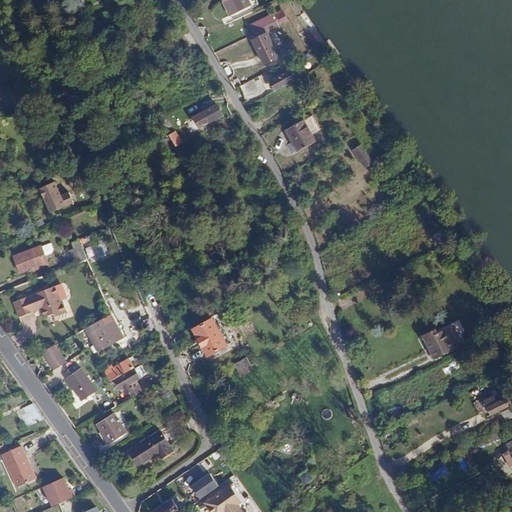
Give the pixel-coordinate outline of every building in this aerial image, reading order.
[(247,0),(222,0),(223,1),(224,0),(232,0),(238,10),(250,4),(247,0)] [(281,10),(272,15),(274,20),(277,18),(283,15),(281,10)] [(272,15),(249,27),(251,32),(276,22),(274,20),(272,15)] [(286,20),(283,15),(277,18),(280,23),(286,20)] [(251,32),(252,33),(257,31),(260,36),(262,35),(269,32),(279,28),(278,27),(276,22),(251,32)] [(275,47),(269,32),(262,35),(269,50),(274,48),(275,47)] [(262,35),(260,36),(253,40),(264,65),(278,59),(274,48),(269,50),(262,35)] [(279,89),(306,75),(300,64),(269,81),(274,91),(279,89)] [(0,107),(15,100),(7,85),(0,88),(0,107)] [(288,86),(278,91),(282,99),(292,94),(288,86)] [(217,105),(194,116),(199,127),(222,116),(217,105)] [(358,111),(352,115),(356,122),(362,118),(358,111)] [(115,122),(118,127),(132,121),(129,115),(115,122)] [(303,120),(286,130),(297,151),(315,143),(303,120)] [(132,121),(118,127),(120,130),(133,124),(132,121)] [(363,139),(367,146),(370,152),(375,149),(368,136),(369,135),(364,127),(357,131),(362,139),(363,139)] [(174,128),(168,131),(172,139),(178,136),(174,128)] [(139,135),(126,141),(130,150),(132,149),(134,152),(142,148),(140,144),(143,143),(139,135)] [(368,136),(375,149),(377,147),(370,135),(369,135),(368,136)] [(363,146),(354,151),(363,170),(372,165),(363,146)] [(53,181),(39,188),(50,212),(73,202),(68,192),(60,196),(53,181)] [(438,225),(430,231),(437,242),(446,237),(438,225)] [(87,259),(78,240),(78,239),(71,241),(74,247),(69,250),(75,264),(87,259)] [(52,243),(43,247),(45,255),(53,253),(54,250),(52,243)] [(84,249),(87,257),(94,255),(91,246),(84,249)] [(43,247),(15,256),(19,271),(37,265),(38,268),(48,264),(45,255),(43,247)] [(451,254),(446,258),(450,264),(455,262),(451,254)] [(194,275),(186,280),(192,290),(200,285),(194,275)] [(192,290),(186,280),(181,283),(186,292),(192,290)] [(52,287),(11,302),(16,318),(35,311),(35,309),(38,308),(42,317),(51,314),(52,317),(64,313),(60,303),(58,303),(52,287)] [(86,329),(111,315),(110,314),(85,328),(86,329)] [(123,338),(111,315),(86,329),(97,351),(123,338)] [(212,320),(194,330),(208,356),(226,345),(212,320)] [(451,328),(445,330),(453,349),(460,346),(451,328)] [(453,349),(445,330),(444,330),(437,333),(435,329),(423,335),(434,358),(453,350),(453,349)] [(117,342),(121,353),(130,349),(125,339),(117,342)] [(56,345),(42,352),(53,369),(66,361),(56,345)] [(500,353),(488,359),(491,366),(503,360),(500,353)] [(114,363),(106,368),(112,379),(140,363),(137,357),(131,360),(129,358),(115,366),(114,363)] [(236,364),(239,371),(250,365),(247,359),(236,364)] [(250,365),(239,371),(242,377),(253,372),(250,365)] [(80,366),(65,377),(81,399),(96,389),(80,366)] [(141,376),(136,367),(115,379),(121,388),(123,387),(127,394),(141,386),(137,379),(141,376)] [(502,398),(506,395),(504,390),(499,393),(497,389),(493,392),(494,395),(493,395),(496,401),(502,398)] [(502,398),(496,401),(497,403),(500,409),(509,406),(505,398),(503,399),(502,398)] [(42,415),(33,402),(16,409),(21,423),(42,415)] [(511,407),(502,413),(505,419),(511,416),(511,407)] [(101,430),(107,441),(108,442),(124,431),(113,414),(97,424),(101,430)] [(160,429),(127,451),(137,466),(158,453),(160,457),(172,449),(160,429)] [(98,432),(105,443),(107,441),(101,430),(98,432)] [(497,430),(477,440),(480,446),(500,437),(497,430)] [(21,445),(2,453),(16,486),(36,477),(21,445)] [(194,504),(220,487),(210,473),(185,491),(194,504)] [(75,497),(66,477),(43,488),(52,508),(75,497)] [(245,511),(241,505),(243,504),(229,484),(204,503),(210,511),(245,511)] [(153,509),(154,511),(179,511),(185,509),(177,495),(153,509)]
